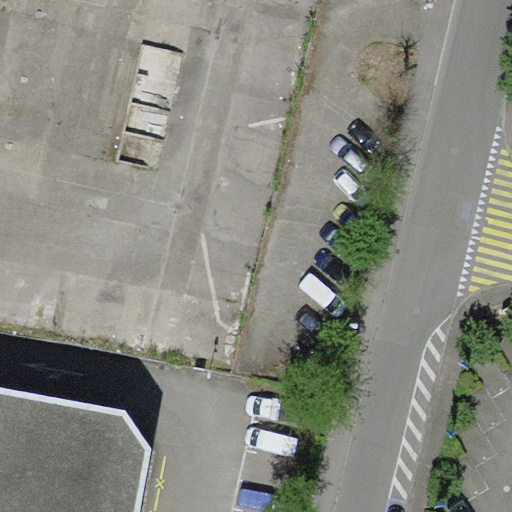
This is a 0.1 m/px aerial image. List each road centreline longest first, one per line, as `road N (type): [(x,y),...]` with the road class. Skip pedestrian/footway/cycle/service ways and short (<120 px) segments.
road 1 (residential): [(368,511),(438,228)]
road 2 (residential): [(438,228),(492,0)]
